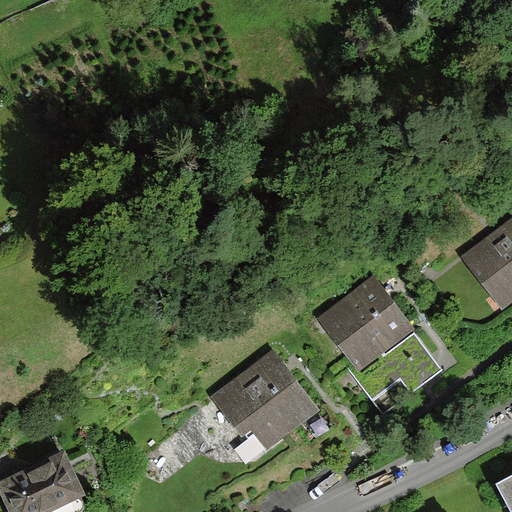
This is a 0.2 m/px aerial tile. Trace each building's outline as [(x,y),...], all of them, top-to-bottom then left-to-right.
[(511,303),(511,220),(468,256),(508,306),(511,303)] [(377,272),(318,319),(361,373),(415,330),(420,326),(377,272)] [(356,377),(387,415),(446,367),(415,330),(361,373),(356,377)] [(280,346),(214,394),(242,433),(260,420),(275,441),(324,406),(280,346)] [(46,511),(88,493),(68,450),(2,481),(16,511),(46,511)]
